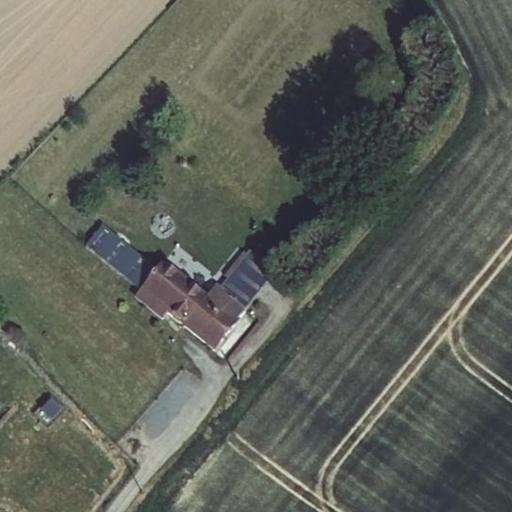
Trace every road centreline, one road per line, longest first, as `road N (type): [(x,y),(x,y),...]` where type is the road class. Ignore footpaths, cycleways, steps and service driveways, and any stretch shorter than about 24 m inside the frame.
road 1 (track): [(295,308),(457,109),(465,83),(460,48),(433,0)]
road 2 (residential): [(122,511),(295,308)]
